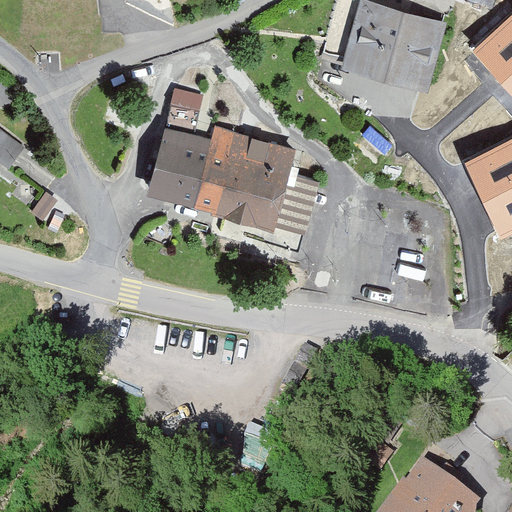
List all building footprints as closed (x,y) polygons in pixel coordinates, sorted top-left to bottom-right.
[(97,0),(99,30),(163,28),(161,0),(97,0)] [(346,69),(429,93),(448,24),(365,1),(346,69)] [(511,14),(473,50),(511,92),(511,14)] [(3,80),(0,80),(0,101),(10,99),(3,80)] [(196,110),(172,104),(151,185),(267,215),(261,238),(294,246),(300,224),(309,226),(322,176),(291,168),(296,149),(212,127),(208,144),(188,139),(196,110)] [(371,120),(355,139),(380,159),(396,140),(371,120)] [(0,143),(5,137),(17,146),(20,142),(7,133),(5,136),(0,132),(0,143)] [(511,139),(464,163),(502,239),(511,233),(511,139)] [(398,144),(379,167),(401,184),(419,160),(398,144)] [(58,198),(47,190),(32,210),(43,218),(58,198)] [(303,358),(307,362),(319,351),(315,347),(303,358)] [(368,425),(390,440),(400,425),(378,410),(368,425)] [(380,444),(370,458),(383,468),(394,453),(380,444)] [(467,511),(471,509),(472,500),(456,489),(460,484),(449,476),(445,481),(427,468),(394,511),(467,511)]
